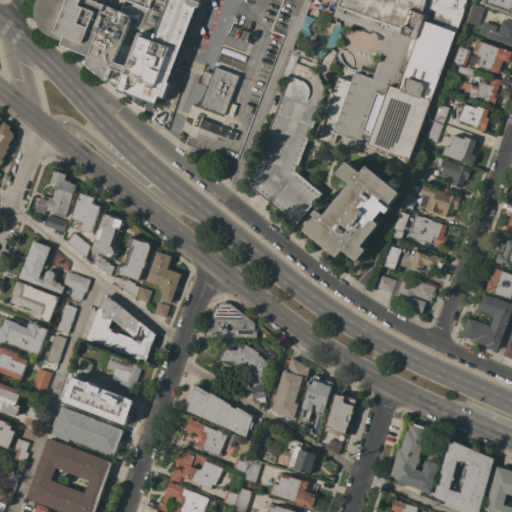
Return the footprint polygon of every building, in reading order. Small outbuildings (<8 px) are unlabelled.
[(144,109),(147,101),(117,89),(119,85),(108,81),(113,69),(111,68),(106,80),(86,64),(89,56),(61,45),(63,40),(50,35),(44,30),(41,28),(39,25),(38,21),(36,13),(37,9),(40,2),(41,0),(94,0),(104,4),(102,11),(106,13),(109,6),(120,11),(124,0),(199,0),(199,1),(202,2),(200,7),(206,9),(195,39),(186,35),(182,45),(188,47),(184,55),(183,57),(184,57),(180,66),(175,64),(168,82),(170,82),(164,98),(159,96),(156,104),(154,104),(151,112),(144,109)] [(466,0),(466,4),(409,162),(406,161),(406,158),(333,132),(337,122),(327,119),(341,79),(351,82),(357,67),(374,73),(388,35),(333,16),(335,11),(336,4),(336,0),(466,0)] [(511,11),(511,14),(483,4),(484,0),(511,0),(511,11)] [(475,4),(485,8),(478,26),(469,22),(475,4)] [(315,19),(307,27),(311,36),(310,36),(308,35),(307,38),(306,42),(297,38),(305,15),(315,19)] [(484,21),(497,25),(495,30),(498,31),(503,19),(504,19),(505,15),(511,17),(511,45),(480,34),(484,21)] [(340,32),(340,36),(340,39),(339,42),(337,44),(335,46),(333,47),(331,47),(321,58),(313,55),(314,50),(319,46),(325,46),(327,43),(330,34),(335,25),(336,22),(339,21),(340,29),(340,32)] [(511,52),(509,62),(503,59),(498,73),(489,70),(490,69),(478,65),(481,59),(479,58),(480,56),(477,54),(478,52),(475,51),(479,40),(511,52)] [(199,106),(207,86),(199,83),(204,70),(212,73),(214,66),(226,71),(228,65),(217,61),(223,47),(225,48),(226,46),(232,48),(238,50),(238,51),(243,53),(243,55),(246,56),(241,70),(232,67),(230,72),(239,76),(224,115),(199,106)] [(458,47),(470,50),(464,66),(458,64),(452,62),(458,47)] [(458,64),(457,65),(473,71),(471,77),(467,75),(466,78),(462,76),(463,74),(450,69),(452,62),(458,64)] [(322,193),(312,205),(324,215),(350,183),(337,173),(347,161),(361,173),(367,165),(399,192),(388,207),(390,208),(387,213),(383,210),(374,220),(379,224),(362,246),(367,250),(357,261),(343,250),(337,257),(304,230),(316,216),(308,210),(297,224),(248,184),(289,75),(303,81),(306,83),(308,86),(309,90),(309,93),(309,96),(307,99),(321,105),(313,126),(312,128),(296,172),(322,193)] [(478,87),(481,79),(486,81),(485,83),(489,85),(492,77),(501,80),(496,92),(499,93),(497,96),(494,105),(488,103),(488,102),(487,101),(487,102),(482,101),(482,100),(475,97),(474,99),(462,94),(465,87),(464,87),(466,83),(478,87)] [(460,115),(457,114),(459,110),(462,111),(464,103),(477,108),(478,105),(489,110),(486,117),(489,118),(485,131),(473,126),(473,125),(458,120),(460,115)] [(449,107),(443,123),(434,120),(439,104),(449,107)] [(233,140),(199,127),(202,119),(236,132),(233,140)] [(0,126),(4,121),(11,127),(9,129),(12,132),(13,134),(14,137),(13,139),(8,145),(10,146),(6,151),(8,152),(6,154),(7,155),(4,159),(3,158),(2,159),(4,161),(0,166),(0,126)] [(436,143),(427,139),(433,121),(442,124),(436,143)] [(446,145),(449,147),(453,135),(464,139),(465,136),(476,141),(471,154),(476,156),(472,165),(442,154),(446,145)] [(452,184),(453,183),(448,181),(450,175),(438,171),(440,167),(435,165),(438,157),(471,169),(467,180),(464,179),(461,187),(452,184)] [(423,181),(413,178),(417,167),(427,170),(423,181)] [(48,200),(50,196),(53,197),(54,197),(58,185),(54,184),(54,185),(51,184),(51,183),(50,183),(54,170),(67,175),(65,180),(71,182),(70,183),(76,185),(74,191),(76,192),(75,196),(73,195),(70,203),(66,216),(59,213),(58,215),(53,213),(54,212),(46,209),(45,214),(36,211),(41,197),(46,199),(48,200)] [(457,209),(454,207),(450,217),(442,214),(442,215),(435,213),(435,212),(419,206),(423,194),(420,193),(423,184),(460,198),(459,200),(457,209)] [(71,218),(80,192),(97,198),(95,204),(101,206),(91,233),(80,230),(83,222),(71,218)] [(400,206),(405,193),(416,197),(411,211),(400,206)] [(113,214),(112,215),(125,220),(121,230),(118,229),(113,245),(116,246),(115,248),(117,249),(114,258),(111,257),(92,250),(96,236),(95,236),(97,230),(98,230),(105,212),(113,214)] [(407,214),(398,212),(392,236),(401,239),(407,214)] [(422,217),(422,216),(432,220),(431,220),(446,226),(442,236),(447,238),(444,247),(431,242),(431,244),(424,241),(424,242),(414,238),(409,236),(408,234),(415,214),(422,217)] [(67,221),(63,232),(45,225),(49,215),(67,221)] [(66,242),(74,233),(90,245),(86,257),(66,242)] [(116,272),(119,264),(121,265),(122,263),(125,264),(131,248),(128,247),(132,236),(143,240),(143,239),(152,242),(146,261),(147,261),(145,268),(143,267),(139,280),(116,272)] [(511,263),(510,267),(504,265),(504,266),(502,265),(502,264),(495,262),(499,252),(503,254),(506,246),(508,239),(511,240),(511,263)] [(41,272),(39,278),(43,279),(46,271),(49,270),(53,271),(55,274),(53,279),(55,279),(54,281),(61,284),(60,285),(64,287),(62,293),(37,284),(36,284),(19,278),(24,266),(29,253),(33,241),(50,247),(44,264),(41,272)] [(401,250),(394,269),(382,265),(389,245),(401,250)] [(171,256),(167,269),(181,274),(171,303),(162,300),(165,291),(158,288),(160,285),(147,281),(157,251),(171,256)] [(424,254),(425,252),(445,259),(443,264),(440,270),(438,269),(431,270),(427,268),(426,268),(424,272),(410,267),(416,251),(424,254)] [(101,256),(101,257),(106,259),(105,261),(110,263),(109,264),(114,266),(110,276),(105,274),(106,273),(101,271),(102,269),(97,267),(97,266),(93,264),(96,255),(101,256)] [(511,293),(510,299),(494,293),(494,294),(485,291),(489,280),(490,280),(492,273),(493,273),(495,268),(497,268),(497,269),(511,274),(511,293)] [(90,280),(86,292),(84,292),(81,300),(70,296),(73,288),(62,284),(67,271),(90,280)] [(402,278),(417,284),(419,281),(436,287),(434,292),(435,292),(433,298),(432,297),(430,302),(426,301),(422,313),(409,308),(411,303),(405,301),(404,303),(395,299),(397,293),(392,292),(391,293),(375,287),(378,280),(376,280),(378,276),(379,276),(380,274),(401,282),(402,278)] [(126,280),(127,279),(132,281),(131,282),(136,284),(136,285),(140,287),(137,297),(132,295),(132,293),(127,292),(128,290),(123,288),(124,285),(115,282),(116,277),(126,280)] [(49,322),(41,319),(40,319),(34,317),(34,316),(31,315),(33,309),(24,306),(24,307),(11,302),(13,294),(12,294),(17,281),(33,287),(59,297),(49,322)] [(152,291),(148,302),(137,299),(141,287),(152,291)] [(490,326),(494,316),(477,309),(483,294),(511,304),(511,310),(497,351),(486,347),(487,345),(473,341),(473,340),(461,335),(468,317),(490,326)] [(87,339),(104,295),(112,298),(111,300),(115,301),(156,335),(146,362),(87,339)] [(170,306),(165,318),(154,314),(158,302),(170,306)] [(205,337),(216,308),(219,304),(220,303),(223,302),(225,302),(227,302),(231,304),(254,323),(254,329),(256,329),(257,338),(205,337)] [(68,334),(56,330),(65,304),(77,308),(68,334)] [(13,344),(13,345),(5,342),(0,340),(0,331),(2,326),(3,326),(6,319),(19,324),(19,325),(27,328),(29,322),(32,324),(33,323),(39,325),(39,326),(48,329),(38,354),(13,344)] [(66,339),(57,364),(46,360),(55,335),(66,339)] [(511,345),(505,343),(501,357),(511,359),(511,345)] [(258,354),(263,357),(271,369),(257,379),(233,364),(235,361),(220,361),(221,349),(237,350),(239,346),(242,348),(245,344),(259,353),(258,354)] [(20,380),(0,372),(0,347),(20,355),(19,357),(28,361),(20,380)] [(138,380),(137,380),(136,383),(134,383),(132,390),(124,387),(114,384),(115,382),(112,381),(114,375),(113,374),(114,370),(107,368),(111,355),(125,360),(143,366),(138,380)] [(298,404),(294,418),(279,414),(272,409),(274,401),(273,401),(275,395),(276,395),(284,371),(285,371),(285,369),(288,370),(287,372),(288,372),(290,367),(288,367),(291,357),(310,368),(306,381),(302,380),(295,403),(298,404)] [(91,363),(86,377),(76,374),(80,360),(91,363)] [(52,373),(43,397),(30,392),(39,368),(52,373)] [(326,407),(324,413),(323,413),(323,414),(321,414),(321,412),(318,411),(318,412),(315,412),(316,411),(313,410),(313,412),(311,411),(309,419),(306,418),(307,416),(302,414),(303,409),(302,406),(304,400),(305,400),(311,379),(312,379),(312,377),(321,380),(321,382),(325,383),(325,384),(331,386),(329,395),(326,407)] [(249,389),(239,390),(237,379),(248,378),(249,389)] [(0,409),(0,382),(16,389),(18,390),(17,393),(20,394),(16,404),(22,406),(18,417),(0,409)] [(251,422),(254,422),(251,429),(249,429),(246,436),(188,411),(191,400),(189,400),(193,390),(194,390),(196,385),(210,393),(211,392),(232,405),(231,406),(236,409),(237,407),(240,408),(253,416),(251,422)] [(251,386),(264,385),(266,397),(265,397),(266,405),(265,406),(252,398),(251,386)] [(86,410),(91,395),(97,397),(99,390),(118,396),(118,397),(129,401),(124,417),(117,415),(116,419),(86,410)] [(68,393),(86,400),(81,412),(63,405),(68,393)] [(345,434),(340,432),(339,435),(335,434),(336,431),(332,429),(332,427),(326,426),(335,397),(333,396),(334,394),(336,394),(342,396),(342,395),(345,396),(346,393),(357,397),(353,410),(354,411),(353,414),(352,413),(349,422),(345,434)] [(81,412),(81,413),(124,430),(114,455),(109,454),(70,439),(69,441),(51,435),(54,427),(53,427),(57,418),(62,406),(63,407),(63,405),(81,412)] [(35,429),(23,426),(26,416),(30,406),(40,409),(35,429)] [(220,453),(222,453),(221,457),(218,455),(218,456),(201,449),(201,450),(196,447),(199,441),(200,438),(187,432),(187,433),(184,432),(190,417),(192,418),(192,419),(205,425),(204,425),(217,431),(218,430),(228,434),(220,453)] [(0,418),(9,422),(8,425),(12,426),(11,429),(15,431),(8,449),(0,446),(0,418)] [(422,448),(424,448),(422,454),(421,453),(419,457),(420,458),(417,470),(422,471),(425,460),(429,461),(429,460),(435,462),(436,463),(439,464),(431,494),(421,491),(421,489),(398,482),(399,478),(390,476),(398,451),(397,450),(398,446),(399,447),(407,423),(414,425),(415,424),(424,427),(424,428),(427,429),(422,448)] [(26,452),(28,453),(25,463),(14,458),(17,449),(15,448),(15,447),(14,447),(17,438),(29,443),(26,452)] [(63,511),(27,498),(49,438),(110,461),(109,462),(112,463),(95,511),(63,511)] [(330,439),(342,442),(339,455),(327,452),(328,448),(330,439)] [(468,511),(434,497),(450,439),(494,458),(479,511),(468,511)] [(253,441),(254,447),(250,448),(251,454),(238,456),(237,450),(240,449),(239,442),(253,441)] [(311,474),(306,472),(305,473),(298,471),(298,470),(288,467),(288,468),(287,468),(295,445),(301,447),(301,449),(317,454),(311,474)] [(181,477),(179,482),(170,479),(177,461),(174,460),(180,447),(184,449),(183,451),(195,456),(195,454),(206,459),(205,461),(223,468),(220,475),(218,479),(215,485),(213,484),(210,489),(181,477)] [(249,464),(248,463),(244,474),(232,469),(236,458),(243,461),(245,457),(250,459),(249,464)] [(262,462),(255,483),(245,480),(246,474),(247,469),(248,469),(250,464),(249,464),(250,459),(262,462)] [(511,511),(489,511),(484,510),(497,466),(511,470),(511,495),(506,494),(503,505),(511,507),(511,511)] [(2,490),(9,471),(20,475),(13,494),(2,490)] [(271,494),(274,483),(278,484),(281,476),(278,476),(279,473),(306,481),(309,481),(307,489),(306,489),(305,491),(312,493),(312,494),(315,495),(315,497),(316,497),(315,500),(316,500),(314,506),(313,506),(313,509),(309,508),(306,508),(306,507),(297,504),(297,502),(294,501),(294,502),(288,501),(289,499),(273,495),(271,494)] [(177,511),(175,511),(178,505),(179,505),(180,502),(169,498),(166,504),(169,505),(166,511),(163,511),(158,510),(164,496),(163,496),(169,482),(184,488),(193,492),(209,498),(203,511),(177,511)] [(246,511),(243,511),(234,509),(241,488),(253,492),(246,511)] [(238,495),(234,506),(223,502),(227,490),(238,495)] [(395,511),(396,511),(391,509),(394,500),(418,507),(416,511),(395,511)]
